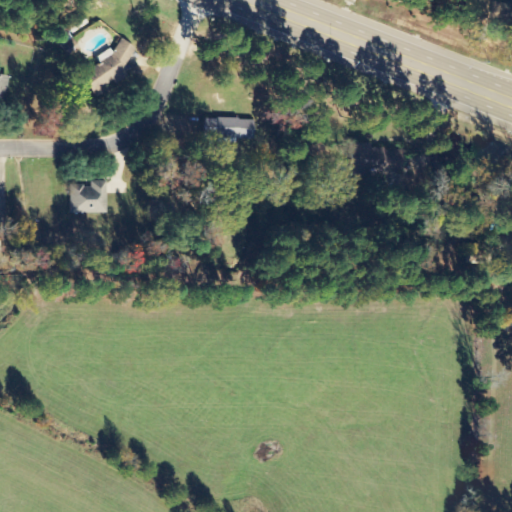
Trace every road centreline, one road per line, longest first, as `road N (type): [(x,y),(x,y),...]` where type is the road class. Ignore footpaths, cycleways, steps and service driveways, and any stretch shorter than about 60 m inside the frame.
road 1 (residential): [(0,147),(102,145),(130,133),(152,110),(196,0)]
road 2 (primary): [(511,103),(249,0)]
